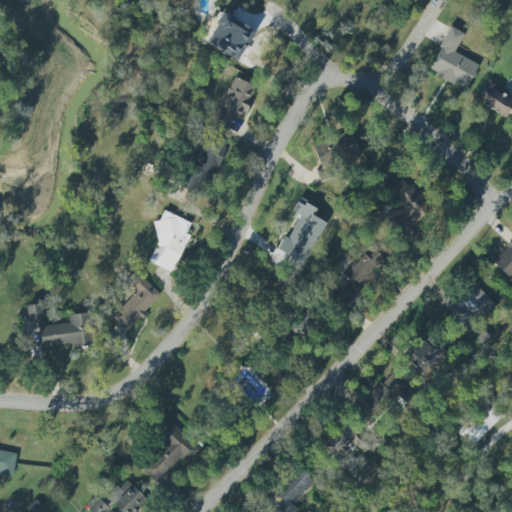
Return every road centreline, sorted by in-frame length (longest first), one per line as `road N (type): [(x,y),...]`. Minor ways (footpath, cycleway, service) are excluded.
road 1 (residential): [(0,398),(67,406),(108,400),(191,324),(319,73),(361,81),(466,163),(480,179),(482,214)]
road 2 (residential): [(196,511),(511,191)]
